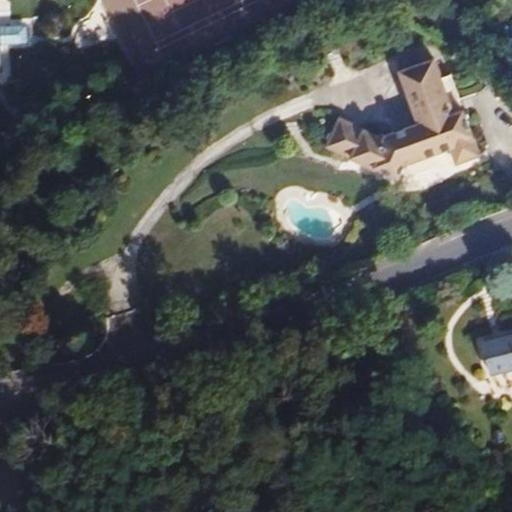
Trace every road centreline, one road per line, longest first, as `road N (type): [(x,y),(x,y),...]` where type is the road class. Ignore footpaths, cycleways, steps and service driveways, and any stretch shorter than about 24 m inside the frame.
road 1 (residential): [(511,228),(130,368),(0,395)]
road 2 (track): [(130,368),(123,296),(136,240),(167,195),(221,146),(273,116),(355,89)]
